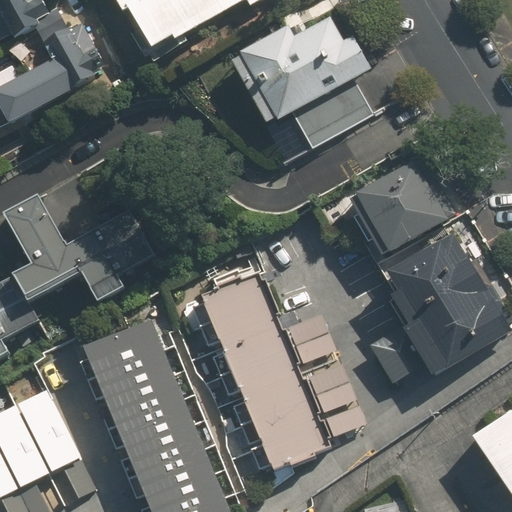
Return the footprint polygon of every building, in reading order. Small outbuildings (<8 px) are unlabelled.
[(27,76),(0,89),(0,97),(14,125),(95,85),(89,75),(105,67),(98,53),(88,58),(65,13),(49,22),(38,0),(0,0),(0,49),(18,40),(27,56),(19,60),(27,76)] [(117,0),(151,57),(250,0),(117,0)] [(360,83),(377,73),(358,41),(347,48),(330,19),(297,39),(288,24),(229,58),(275,134),(296,121),(315,151),(378,114),(360,83)] [(455,218),(418,161),(349,204),(386,262),(455,218)] [(0,364),(11,359),(4,346),(41,325),(29,305),(79,277),(99,312),(131,293),(124,281),(159,261),(134,218),(69,255),(38,203),(5,222),(33,271),(0,289),(0,364)] [(511,329),(511,326),(447,232),(386,273),(397,290),(386,298),(405,326),(369,350),(395,389),(426,368),(435,382),(511,329)] [(262,266),(198,290),(281,486),(344,460),(262,266)] [(240,511),(157,301),(81,330),(152,511),(240,511)] [(0,410),(0,496),(79,461),(47,390),(0,410)] [(511,411),(472,440),(511,497),(511,411)]
